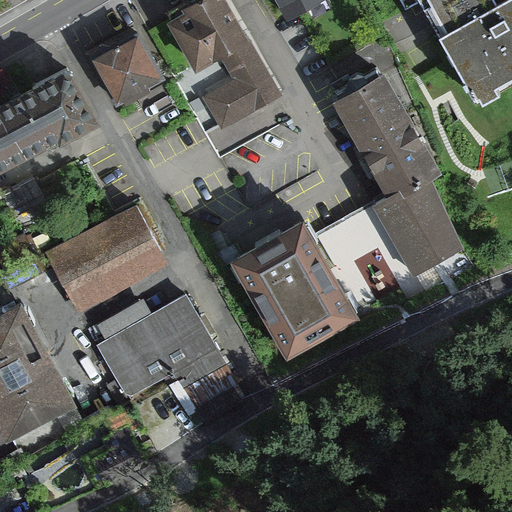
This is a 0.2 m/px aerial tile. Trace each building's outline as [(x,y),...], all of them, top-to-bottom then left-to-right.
[(244,37),(222,0),(190,0),(161,17),(190,68),(216,53),(244,37)] [(270,0),(280,15),(305,0),(270,0)] [(497,0),(401,0),(405,7),(417,0),(418,0),(437,33),(497,0)] [(511,0),(497,0),(437,33),(471,95),(475,93),(480,101),(495,93),(490,84),(511,72),(511,0)] [(131,32),(86,56),(109,100),(155,76),(131,32)] [(244,37),(216,53),(233,83),(207,98),(222,124),(276,94),(244,37)] [(72,64),(35,84),(61,133),(98,113),(72,64)] [(418,275),(462,250),(425,186),(441,177),(385,80),(340,106),(393,196),(378,205),(418,275)] [(35,84),(0,102),(0,108),(24,153),(61,133),(35,84)] [(0,108),(0,165),(24,153),(0,108)] [(163,261),(134,206),(49,250),(78,306),(163,261)] [(282,357),(352,316),(294,220),(225,262),(282,357)] [(183,292),(95,346),(127,398),(172,370),(194,404),(236,378),(183,292)] [(0,440),(1,442),(71,405),(15,301),(0,309),(0,440)] [(84,444),(98,471),(138,450),(118,412),(94,425),(100,436),(84,444)]
